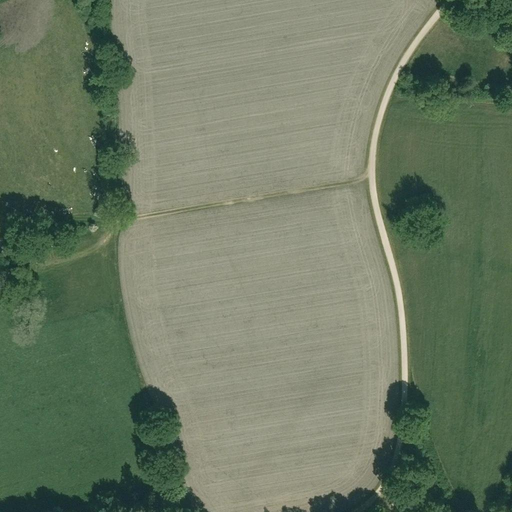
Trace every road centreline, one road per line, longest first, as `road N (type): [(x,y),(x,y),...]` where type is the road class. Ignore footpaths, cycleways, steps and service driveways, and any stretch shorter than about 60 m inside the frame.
road 1 (track): [(393,511),(404,357),(395,276),(369,176),(381,106),(409,51),(450,0)]
road 2 (track): [(0,227),(369,176)]
